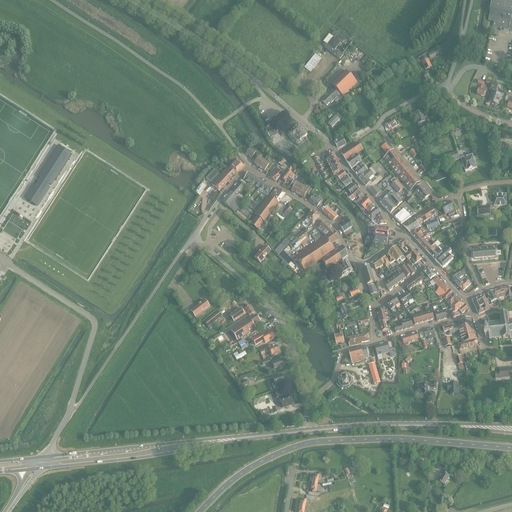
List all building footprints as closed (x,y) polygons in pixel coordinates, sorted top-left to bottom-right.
[(511,0),(492,0),(488,21),(493,21),(492,22),(494,22),(493,27),(501,29),(501,28),(504,28),(504,30),(509,31),(510,28),(511,28),(511,0)] [(325,47),(339,59),(343,54),(342,54),(352,43),(338,31),(325,47)] [(310,72),(322,58),(316,53),(304,67),(310,72)] [(421,60),(423,63),(426,70),(432,67),(428,60),(426,57),(421,60)] [(335,88),(322,100),(327,105),(331,102),(332,103),(333,101),(335,100),(336,101),(336,102),(338,100),(339,100),(354,86),(358,82),(347,71),(332,85),(335,88)] [(498,104),(502,95),(496,93),(499,85),(493,83),(491,89),(493,90),(489,101),(498,104)] [(484,97),(486,91),(482,90),(483,86),(480,85),(477,94),(484,97)] [(338,106),(331,110),(333,114),(340,110),(338,106)] [(418,124),(425,121),(421,111),(414,113),(418,124)] [(328,124),(332,127),(340,119),(336,116),(328,124)] [(387,124),(391,130),(392,132),(397,129),(398,130),(403,127),(400,121),(397,122),(395,123),(394,121),(387,124)] [(300,141),(307,135),(299,125),(289,134),(297,143),(299,141),(300,141)] [(274,126),(266,131),(269,137),(278,132),(274,126)] [(334,142),(337,148),(340,149),(346,145),(351,142),(347,135),(342,138),(334,142)] [(341,154),(343,157),(352,170),(359,163),(362,162),(357,155),(363,151),(358,143),(341,154)] [(33,184),(27,194),(30,196),(27,201),(35,205),(43,192),(45,193),(49,188),(48,187),(47,186),(48,184),(49,185),(51,185),(54,180),(55,181),(72,154),(58,146),(38,177),(39,178),(35,186),(33,184)] [(245,155),(251,159),(255,153),(249,149),(245,155)] [(324,162),(326,160),(336,156),(333,151),(321,156),(324,162)] [(386,163),(389,167),(398,159),(396,155),(393,151),(383,159),(386,163)] [(465,172),(476,168),(472,155),(462,159),(462,157),(459,158),(458,153),(446,156),(448,164),(461,159),(465,172)] [(253,160),(255,161),(255,162),(254,164),(259,168),(263,162),(259,159),(261,157),(257,154),(253,160)] [(336,156),(326,160),(328,164),(338,160),(336,156)] [(398,159),(389,167),(392,171),(402,163),(398,159)] [(338,160),(328,164),(330,168),(339,164),(338,160)] [(236,166),(240,170),(243,166),(237,161),(234,163),(233,162),(233,163),(235,166),(236,166)] [(230,167),(230,168),(236,174),(240,170),(236,166),(235,166),(233,163),(232,164),(230,163),(229,164),(227,162),(226,163),(230,167)] [(263,162),(259,168),(264,172),(266,169),(268,171),(273,165),(269,163),(267,165),(263,162)] [(365,168),(363,165),(361,166),(359,163),(352,170),(359,178),(368,171),(365,168)] [(402,163),(392,171),(398,178),(408,169),(402,163)] [(339,164),(330,168),(332,172),(341,168),(339,164)] [(278,169),(270,177),(276,181),(285,173),(280,169),(281,169),(279,167),(278,169)] [(222,174),(229,181),(236,174),(230,168),(228,170),(226,169),(222,174)] [(334,177),(343,172),(341,168),(332,172),(334,177)] [(368,171),(359,178),(359,179),(366,187),(371,182),(369,180),(376,174),(371,168),(368,171)] [(408,169),(398,178),(404,185),(414,176),(408,169)] [(206,178),(213,184),(211,185),(219,192),(229,181),(222,174),(221,175),(215,170),(206,178)] [(288,171),(282,179),(285,182),(288,179),(291,182),(295,177),(292,174),(288,171)] [(337,182),(340,180),(339,180),(342,178),(343,180),(347,177),(343,172),(334,177),(337,181),(337,182)] [(443,172),(434,176),(436,182),(445,179),(443,172)] [(247,173),(243,180),(254,186),(258,180),(247,173)] [(414,176),(404,185),(410,192),(420,183),(414,176)] [(343,190),(346,188),(352,183),(347,177),(343,180),(342,178),(339,180),(340,180),(337,182),(343,190)] [(398,193),(403,189),(394,178),(391,181),(394,183),(391,185),(398,193)] [(254,186),(254,187),(259,189),(263,182),(258,180),(254,186)] [(291,191),(297,195),(302,186),(302,185),(293,181),(291,186),(293,187),(291,191)] [(263,182),(259,189),(263,192),(262,193),(263,193),(267,185),(263,182)] [(239,183),(224,201),(222,203),(234,213),(241,204),(235,199),(236,198),(237,197),(241,200),(244,197),(240,193),(244,188),(239,183)] [(267,185),(263,193),(267,196),(268,195),(272,188),(267,185)] [(302,186),(297,195),(303,198),(306,194),(308,195),(311,190),(302,185),(302,186)] [(348,190),(351,194),(357,189),(353,185),(348,190)] [(375,197),(381,193),(376,187),(370,192),(375,197)] [(426,199),(429,196),(422,187),(415,193),(422,201),(425,200),(426,199)] [(254,216),(255,216),(249,224),(258,231),(264,223),(285,195),(276,188),(270,198),(268,196),(254,216)] [(347,197),(348,197),(352,201),(355,198),(356,199),(358,197),(360,199),(363,196),(357,189),(351,194),(347,197)] [(403,202),(394,194),(392,192),(390,194),(380,203),(391,214),(403,202)] [(314,195),(309,202),(317,207),(322,201),(314,195)] [(490,206),(490,207),(477,208),(478,215),(491,214),(490,208),(494,207),(506,206),(506,195),(493,196),(494,204),(490,206)] [(355,204),(363,213),(365,211),(372,204),(366,198),(365,198),(363,196),(360,199),(355,204)] [(409,198),(406,201),(410,205),(414,200),(410,197),(409,198)] [(449,216),(455,213),(454,211),(455,211),(450,202),(447,203),(441,206),(446,215),(448,214),(449,216)] [(411,209),(408,206),(405,203),(392,215),(394,217),(395,218),(399,222),(399,221),(400,221),(400,222),(399,222),(401,224),(411,217),(416,214),(419,212),(416,209),(415,210),(412,207),(411,209)] [(372,204),(365,211),(366,212),(367,212),(369,214),(376,208),(372,204)] [(284,219),(292,210),(288,207),(280,215),(284,219)] [(322,212),(326,215),(330,210),(326,207),(322,212)] [(375,218),(376,219),(382,214),(381,213),(376,208),(369,214),(366,216),(372,221),(375,218)] [(432,218),(435,221),(439,219),(437,215),(432,209),(429,211),(432,217),(432,218)] [(330,210),(326,215),(329,218),(334,213),(330,210)] [(426,213),(429,219),(430,219),(432,223),(435,221),(432,218),(432,217),(429,211),(426,213)] [(314,223),(319,217),(313,212),(305,222),(308,225),(307,226),(309,228),(312,225),(313,225),(314,223)] [(334,213),(329,218),(333,221),(338,217),(334,213)] [(426,213),(415,219),(419,225),(421,224),(429,219),(426,213)] [(376,219),(380,225),(387,224),(387,222),(382,214),(376,219)] [(343,233),(352,227),(348,222),(349,221),(347,218),(342,222),(343,224),(340,227),(339,227),(343,233)] [(404,226),(410,233),(417,229),(420,227),(422,226),(421,224),(419,225),(415,219),(404,226)] [(428,230),(439,225),(438,220),(426,225),(428,230)] [(317,228),(321,233),(324,231),(323,230),(328,225),(324,222),(317,228)] [(324,231),(321,233),(325,237),(326,237),(334,232),(333,230),(328,225),(323,230),(324,231)] [(410,233),(417,240),(425,234),(424,232),(425,231),(422,228),(419,231),(417,229),(410,233)] [(305,229),(297,235),(299,238),(307,232),(305,229)] [(319,262),(321,260),(335,251),(335,250),(331,245),(339,239),(334,232),(326,237),(325,237),(294,258),(304,272),(319,262)] [(417,240),(423,247),(427,244),(425,242),(429,238),(426,235),(425,234),(417,240)] [(373,235),(373,243),(387,245),(388,237),(373,235)] [(427,244),(423,247),(430,254),(438,248),(430,240),(434,237),(433,236),(429,238),(425,242),(427,244)] [(409,254),(410,255),(415,252),(405,240),(398,246),(402,250),(406,254),(408,252),(409,254)] [(456,245),(454,247),(456,249),(464,244),(462,242),(464,241),(464,240),(456,245)] [(278,255),(285,248),(288,245),(285,241),(275,251),(278,255)] [(438,248),(430,254),(436,261),(447,250),(441,244),(438,248)] [(474,259),(495,257),(494,245),(491,245),(491,246),(489,247),(489,246),(481,246),(481,247),(473,248),(474,259)] [(335,251),(321,260),(328,271),(333,267),(334,267),(333,265),(336,263),(337,264),(349,257),(342,246),(341,246),(335,250),(335,251)] [(270,252),(265,247),(260,252),(254,258),(260,263),(265,257),(270,252)] [(397,247),(393,249),(400,259),(402,262),(405,259),(404,257),(397,247)] [(397,262),(400,259),(393,249),(390,252),(397,262)] [(447,250),(436,261),(443,269),(453,260),(449,255),(451,252),(449,249),(447,250)] [(409,254),(405,256),(407,258),(408,260),(410,259),(412,257),(415,260),(413,262),(415,264),(417,263),(421,259),(415,252),(410,255),(409,254)] [(384,256),(390,265),(395,261),(390,253),(384,256)] [(381,260),(384,265),(386,267),(390,265),(384,256),(380,259),(381,260)] [(380,268),(384,265),(381,260),(380,259),(373,264),(376,270),(380,268)] [(339,274),(341,278),(352,272),(346,262),(342,264),(342,263),(338,265),(338,264),(337,264),(336,263),(333,265),(334,267),(333,267),(334,269),(338,275),(339,274)] [(411,276),(415,273),(408,264),(407,263),(400,267),(399,265),(395,268),(397,271),(401,268),(407,277),(411,274),(411,276)] [(362,269),(368,286),(368,287),(375,285),(374,284),(376,284),(370,266),(362,269)] [(428,267),(423,272),(430,280),(436,276),(428,267)] [(403,280),(406,279),(401,273),(384,285),(389,292),(393,290),(392,289),(395,287),(398,285),(397,284),(400,283),(401,283),(404,281),(403,280)] [(459,274),(453,280),(460,287),(464,283),(460,279),(461,279),(460,279),(464,276),(463,275),(462,276),(459,274)] [(413,281),(416,286),(423,282),(419,277),(413,281)] [(443,298),(451,290),(444,284),(437,277),(433,281),(428,286),(429,287),(432,284),(434,286),(436,284),(440,288),(438,290),(436,293),(440,296),(441,295),(443,298)] [(464,283),(460,287),(464,291),(471,284),(465,277),(461,280),(461,279),(460,279),(464,283)] [(406,286),(409,291),(416,286),(413,281),(406,286)] [(368,287),(370,292),(371,296),(377,294),(377,293),(380,292),(379,289),(376,289),(375,285),(368,287)] [(494,291),(498,300),(498,301),(500,300),(499,298),(506,295),(506,296),(510,296),(510,299),(511,299),(511,287),(503,288),(494,291)] [(351,293),(348,294),(350,299),(353,298),(360,294),(358,289),(350,292),(351,293)] [(451,290),(443,298),(439,301),(440,302),(444,299),(445,301),(454,293),(451,290)] [(487,294),(489,298),(491,302),(498,300),(494,291),(487,294)] [(404,296),(409,303),(413,300),(408,293),(404,296)] [(454,293),(445,301),(446,301),(450,306),(455,302),(457,304),(462,301),(454,293)] [(484,295),(479,298),(479,299),(479,300),(483,308),(484,307),(486,312),(491,309),(489,306),(486,299),(484,295)] [(399,299),(404,306),(409,303),(404,296),(399,299)] [(391,300),(396,307),(400,304),(395,297),(391,300)] [(479,298),(472,301),(479,315),(486,312),(484,307),(483,308),(479,300),(479,299),(479,298)] [(386,303),(388,305),(391,310),(396,307),(391,300),(386,303)] [(204,301),(190,312),(196,318),(209,307),(204,301)] [(455,312),(457,316),(460,315),(457,311),(459,309),(465,304),(462,301),(457,304),(452,309),(455,312)] [(451,314),(453,318),(457,316),(455,312),(452,309),(457,304),(455,302),(450,306),(451,308),(449,309),(452,314),(451,314)] [(347,308),(352,306),(351,303),(346,305),(346,304),(339,307),(343,319),(351,316),(347,308)] [(465,304),(459,309),(462,313),(466,310),(468,312),(469,312),(469,309),(465,304)] [(247,314),(249,317),(255,313),(250,307),(245,310),(245,311),(242,312),(239,308),(232,313),(232,314),(230,316),(234,322),(247,314)] [(219,312),(205,323),(210,330),(217,325),(215,322),(222,316),(219,312)] [(488,325),(484,326),(486,338),(489,338),(490,341),(490,340),(494,340),(495,340),(499,339),(499,340),(500,340),(500,339),(503,339),(504,339),(510,338),(510,339),(511,338),(511,337),(511,324),(510,325),(509,321),(510,321),(510,320),(509,320),(509,317),(508,317),(508,313),(507,313),(501,314),(500,314),(501,318),(500,318),(501,318),(501,321),(497,322),(497,321),(497,322),(493,322),(492,322),(488,323),(488,322),(488,325)] [(231,332),(237,341),(255,329),(253,326),(260,322),(256,315),(231,332)] [(471,318),(462,321),(463,326),(463,327),(472,324),(471,318)] [(389,330),(388,329),(386,322),(380,324),(383,331),(389,330)] [(455,333),(452,323),(443,326),(443,328),(443,331),(444,331),(445,332),(450,331),(450,334),(455,333)] [(344,343),(342,333),(341,330),(344,329),(342,324),(336,325),(338,330),(338,334),(334,335),(336,344),(344,343)] [(463,327),(459,328),(461,336),(474,332),(472,324),(463,327)] [(429,340),(436,338),(434,329),(424,331),(426,337),(428,337),(429,340)] [(474,332),(461,336),(463,344),(477,340),(474,332)] [(420,342),(417,333),(398,339),(400,347),(404,345),(404,346),(420,342)] [(262,337),(254,342),(257,348),(266,343),(267,346),(274,342),(273,339),(274,338),(272,334),(263,339),(262,337)] [(361,335),(362,343),(370,341),(369,334),(361,335)] [(354,336),(356,345),(362,344),(362,343),(361,335),(354,336)] [(348,338),(350,346),(356,345),(354,336),(348,338)] [(424,339),(421,340),(424,350),(434,347),(433,344),(426,346),(424,339)] [(458,345),(460,351),(478,346),(477,340),(463,344),(458,345)] [(388,351),(386,343),(375,346),(378,357),(390,353),(391,357),(396,356),(395,350),(388,351)] [(272,356),(279,353),(277,347),(272,349),(271,346),(268,347),(268,348),(266,349),(266,351),(269,350),(272,356)] [(349,351),(352,364),(364,361),(364,360),(369,358),(367,347),(349,351)] [(455,357),(457,364),(457,366),(465,364),(463,359),(461,359),(460,356),(455,357)] [(280,361),(279,361),(278,361),(277,362),(275,363),(275,362),(271,363),(274,370),(278,368),(279,370),(283,369),(280,361)] [(375,363),(369,365),(374,384),(380,383),(375,363)] [(511,369),(511,368),(500,369),(500,373),(496,373),(496,378),(511,377),(511,369)] [(336,384),(340,388),(342,390),(343,389),(344,388),(344,389),(348,388),(351,386),(353,383),(352,379),(350,376),(351,376),(349,374),(346,374),(345,374),(344,374),(342,375),(341,375),(340,376),(339,377),(338,378),(340,380),(336,384)] [(274,382),(270,384),(272,391),(277,389),(276,386),(284,383),(281,375),(273,378),(274,382)] [(451,385),(447,385),(447,391),(451,390),(451,395),(450,395),(457,395),(457,393),(459,393),(459,389),(457,389),(457,383),(450,383),(451,383),(451,385)] [(437,389),(437,385),(437,384),(433,384),(433,385),(422,385),(422,388),(421,388),(421,393),(422,393),(422,396),(430,396),(430,389),(433,389),(437,389)] [(283,409),(292,405),(289,395),(283,397),(282,395),(279,396),(278,393),(273,395),(275,400),(279,399),(283,409)] [(402,465),(410,461),(406,455),(399,460),(402,465)] [(347,468),(344,469),(347,475),(350,474),(352,473),(350,467),(347,468)] [(444,485),(450,476),(447,474),(448,472),(445,470),(438,481),(444,485)] [(315,492),(316,491),(320,492),(321,487),(319,485),(317,485),(317,484),(312,483),(311,489),(312,490),(312,492),(315,492)] [(320,498),(320,497),(318,496),(320,496),(320,494),(318,494),(309,492),(308,496),(306,495),(306,499),(320,501),(320,498)] [(300,501),(299,507),(304,508),(305,502),(307,502),(308,501),(306,501),(306,500),(302,499),(302,501),(300,501)]
